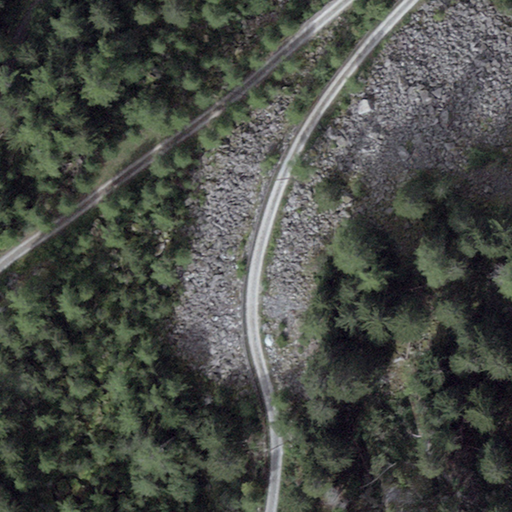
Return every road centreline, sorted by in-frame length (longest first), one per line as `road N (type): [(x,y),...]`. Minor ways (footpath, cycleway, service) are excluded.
road 1 (track): [(422,0),(322,124),(268,232),(253,325),(294,511)]
road 2 (track): [(0,283),(333,0)]
